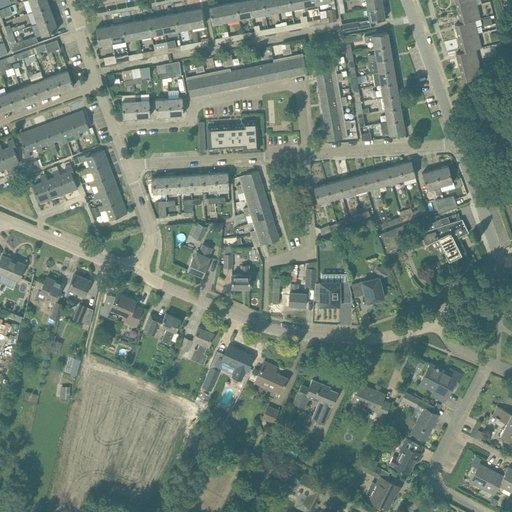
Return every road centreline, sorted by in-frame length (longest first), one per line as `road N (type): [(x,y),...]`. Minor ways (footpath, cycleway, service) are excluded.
road 1 (unclassified): [(138,270),(152,283),(312,334),(383,336),(437,325)]
road 2 (residential): [(305,151),(301,94),(289,86),(193,105),(193,123),(113,130)]
road 3 (residential): [(126,163),(305,151)]
road 4 (residential): [(456,145),(404,0)]
road 5 (residential): [(305,151),(456,145)]
road 6 (unclassified): [(138,270),(114,269),(0,218)]
road 7 (residential): [(500,272),(456,145)]
road 8 (residential): [(432,480),(485,363)]
